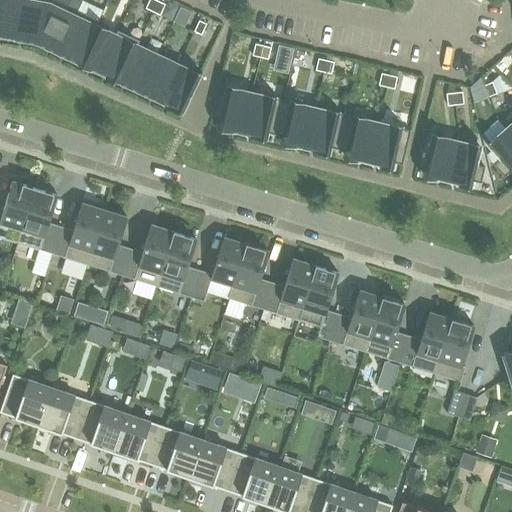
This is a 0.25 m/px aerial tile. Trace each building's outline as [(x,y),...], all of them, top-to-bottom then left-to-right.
[(0,0),(0,36),(14,39),(21,0),(0,0)] [(37,43),(50,0),(21,0),(14,39),(37,43)] [(53,0),(50,0),(37,43),(57,53),(77,11),(82,0),(70,0),(68,7),(53,0)] [(148,0),(145,8),(154,12),(159,1),(156,0),(148,0)] [(169,6),(159,1),(154,12),(163,17),(169,6)] [(180,6),(173,21),(184,26),(191,11),(180,6)] [(78,63),(97,21),(77,11),(57,53),(78,63)] [(199,20),(194,31),(201,35),(206,24),(199,20)] [(97,21),(78,63),(98,72),(118,31),(117,30),(115,35),(96,26),(98,21),(97,21)] [(119,82),(139,41),(118,31),(98,72),(119,82)] [(139,41),(119,82),(140,92),(157,55),(137,45),(139,41)] [(260,57),(263,45),(255,43),(252,55),(260,57)] [(263,45),(260,57),(268,59),(271,47),(263,45)] [(160,102),(178,64),(157,55),(140,92),(160,102)] [(315,70),(323,72),(326,60),(318,58),(315,70)] [(334,62),(326,60),(323,72),(331,74),(334,62)] [(182,112),(199,75),(178,64),(160,102),(182,112)] [(499,81),(489,70),(481,77),(484,85),(487,91),(499,81)] [(386,87),(389,75),(381,73),(378,85),(386,87)] [(389,75),(386,87),(394,89),(397,77),(389,75)] [(242,133),(251,93),(219,85),(211,120),(220,122),(219,128),(242,133)] [(481,99),(489,96),(487,91),(484,85),(477,88),(481,99)] [(454,93),(455,105),(463,104),(462,92),(454,93)] [(275,135),(283,100),(251,93),(242,133),(265,138),(267,133),(275,135)] [(455,105),(454,93),(446,94),(447,106),(455,105)] [(282,142),(305,148),(315,108),(283,100),(275,135),(283,137),(282,142)] [(315,108),(305,148),(328,153),(330,147),(338,149),(346,115),(315,108)] [(345,157),(368,163),(378,122),(346,115),(338,149),(347,151),(345,157)] [(410,130),(378,122),(368,163),(391,168),(393,162),(402,164),(410,130)] [(511,135),(505,129),(488,144),(500,158),(493,165),(504,177),(511,171),(511,135)] [(447,181),(456,141),(424,133),(416,168),(425,170),(424,176),(447,181)] [(456,141),(447,181),(470,187),(471,181),(481,183),(484,167),(475,165),(479,146),(456,141)] [(0,236),(17,242),(34,188),(12,181),(3,208),(0,207),(0,236)] [(52,253),(60,226),(48,223),(57,195),(34,188),(17,242),(39,249),(52,253)] [(52,253),(87,264),(104,210),(81,203),(73,230),(60,226),(52,253)] [(87,264),(121,275),(130,248),(118,244),(126,217),(104,210),(87,264)] [(121,275),(156,286),(173,231),(151,224),(142,252),(130,248),(121,275)] [(156,286),(191,297),(199,270),(187,266),(196,239),(173,231),(156,286)] [(228,298),(229,298),(246,244),(223,237),(211,274),(199,270),(191,297),(203,301),(210,279),(232,285),(228,298)] [(229,298),(263,309),(272,282),(260,279),(268,251),(246,244),(229,298)] [(263,309),(298,320),(315,266),(293,258),(284,286),(272,282),(263,309)] [(317,337),(330,341),(338,314),(326,310),(338,273),(315,266),(298,320),(320,327),(317,337)] [(330,341),(364,352),(382,297),(359,290),(350,318),(338,314),(330,341)] [(364,352),(399,362),(408,336),(396,332),(404,304),(382,297),(364,352)] [(91,308),(86,321),(101,326),(106,313),(91,308)] [(399,362),(434,373),(451,319),(429,312),(420,339),(408,336),(399,362)] [(474,326),(451,319),(434,373),(460,382),(465,366),(461,365),(474,326)] [(139,325),(124,320),(120,333),(134,338),(139,325)] [(511,350),(503,353),(511,381),(511,350)] [(232,358),(228,370),(240,373),(244,362),(232,358)] [(189,360),(183,379),(214,390),(221,371),(189,360)] [(0,412),(38,426),(51,387),(13,373),(0,409),(0,412)] [(38,426),(76,439),(89,400),(51,387),(38,426)] [(458,417),(465,394),(453,390),(446,413),(458,417)] [(465,394),(458,417),(469,420),(476,397),(465,394)] [(127,413),(89,400),(76,439),(113,452),(127,413)] [(113,452),(151,465),(164,426),(127,413),(113,452)] [(151,465),(189,478),(202,440),(164,426),(151,465)] [(415,438),(398,432),(393,447),(410,453),(415,438)] [(189,478),(227,491),(240,453),(202,440),(189,478)] [(265,504),(278,466),(240,453),(227,491),(265,504)] [(265,504),(287,511),(304,511),(315,479),(278,466),(265,504)] [(511,470),(502,467),(497,481),(511,485),(511,470)] [(421,472),(409,468),(404,483),(415,487),(421,472)] [(304,511),(346,511),(353,493),(315,479),(304,511)] [(353,493),(346,511),(389,511),(392,506),(353,493)] [(398,511),(431,511),(402,502),(398,511)]
